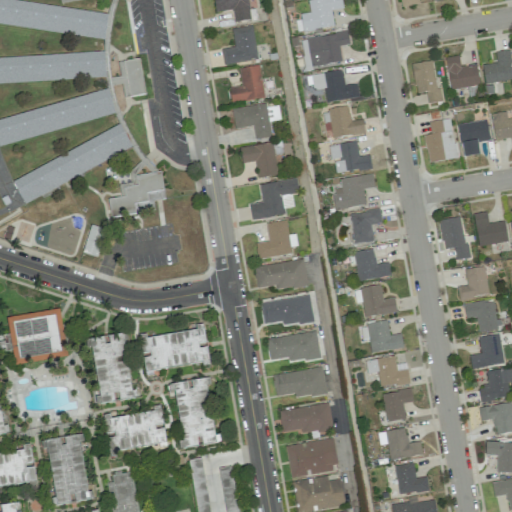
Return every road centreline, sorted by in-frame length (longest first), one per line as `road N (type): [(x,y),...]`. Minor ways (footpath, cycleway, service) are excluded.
road 1 (residential): [(374,0),(465,511)]
road 2 (residential): [(179,0),(229,288)]
road 3 (residential): [(0,257),(125,299),(229,288)]
road 4 (residential): [(229,288),(268,511)]
road 5 (residential): [(381,40),(511,16)]
